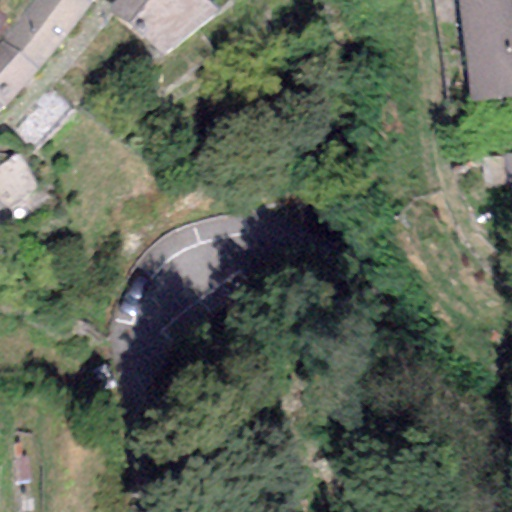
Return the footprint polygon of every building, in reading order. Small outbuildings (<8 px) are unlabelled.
[(90,4),(84,0),(30,0),(13,23),(0,41),(36,72),(90,4)] [(221,16),(206,0),(115,0),(108,10),(164,56),(221,16)] [(511,10),(510,0),(456,0),(467,102),(511,96),(511,10)] [(13,23),(0,13),(0,41),(13,23)] [(0,111),(36,72),(0,41),(0,111)] [(511,189),(511,156),(481,160),(484,192),(511,189)] [(21,157),(0,166),(0,204),(2,208),(37,192),(21,157)]
